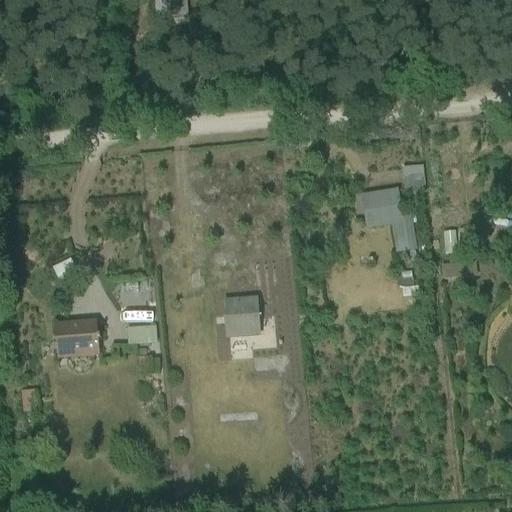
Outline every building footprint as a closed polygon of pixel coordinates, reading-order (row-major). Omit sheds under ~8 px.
[(185,0),(153,0),(156,26),(188,23),(185,0)] [(418,170),(401,172),(405,196),(421,194),(418,170)] [(397,194),(360,200),(366,234),(391,230),(394,248),(414,245),(411,229),(416,228),(413,214),(401,216),(397,194)] [(471,234),(459,235),(461,261),(473,260),(471,234)] [(455,235),(442,236),(444,260),(457,259),(455,235)] [(475,266),(453,269),(455,283),(477,280),(475,266)] [(230,344),(261,342),(258,297),(228,298),(230,344)] [(125,318),(155,318),(155,303),(125,303),(125,318)] [(59,366),(101,363),(99,321),(56,324),(59,366)] [(142,353),(142,371),(160,371),(160,353),(142,353)] [(44,384),(28,384),(28,407),(45,407),(44,384)]
